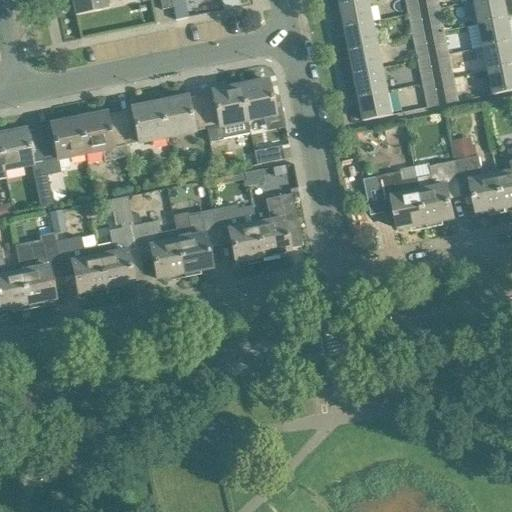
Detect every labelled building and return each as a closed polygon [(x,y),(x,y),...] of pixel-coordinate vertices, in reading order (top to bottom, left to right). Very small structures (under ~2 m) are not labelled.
[(104,0),(71,0),(75,16),(107,10),(104,0)] [(171,0),(159,0),(162,10),(173,8),(171,0)] [(173,0),(176,16),(185,15),(182,0),(173,0)] [(344,28),(374,22),(369,0),(362,0),(340,5),(344,28)] [(407,0),(410,15),(420,12),(417,0),(407,0)] [(425,0),(428,11),(438,9),(435,0),(425,0)] [(479,25),(509,19),(504,0),(482,0),(474,2),(479,25)] [(433,34),(442,32),(438,9),(428,11),(433,34)] [(415,38),(425,36),(420,12),(410,15),(415,38)] [(484,48),(511,42),(511,36),(509,19),(479,25),(484,48)] [(349,51),(379,45),(374,22),(344,28),(349,51)] [(437,58),(447,56),(442,32),(433,34),(437,58)] [(420,61),(429,59),(425,36),(415,38),(420,61)] [(488,71),(511,66),(511,42),(484,48),(488,71)] [(354,74),(383,68),(379,45),(349,51),(354,74)] [(452,78),(450,69),(461,68),(460,64),(463,61),(476,59),(474,50),(453,52),(448,59),(447,56),(437,58),(442,81),(460,77),(452,78)] [(424,84),(434,82),(429,59),(420,61),(424,84)] [(493,95),(511,91),(511,66),(488,71),(493,95)] [(359,98),(388,92),(383,68),(354,74),(359,98)] [(457,103),(455,92),(463,90),(460,77),(442,81),(447,105),(457,103)] [(241,86),(248,121),(275,115),(268,80),(241,86)] [(434,82),(424,84),(429,108),(439,106),(434,82)] [(248,121),(241,86),(240,87),(240,84),(239,84),(239,87),(212,92),(213,101),(202,103),(210,142),(221,139),(219,127),(248,121)] [(363,122),(383,118),(393,116),(388,92),(359,98),(363,122)] [(210,142),(202,103),(201,103),(200,96),(199,96),(200,103),(189,106),(187,97),(160,103),(167,137),(207,129),(209,142),(210,142)] [(167,137),(160,103),(159,103),(159,100),(158,100),(158,103),(131,109),(132,117),(122,119),(127,145),(167,137)] [(127,145),(122,119),(120,120),(119,113),(118,113),(120,120),(108,122),(106,114),(79,119),(86,153),(101,150),(104,162),(127,157),(125,145),(127,145)] [(86,153),(79,119),(78,119),(78,116),(77,117),(77,120),(50,125),(51,134),(40,136),(48,175),(60,173),(60,169),(70,167),(67,157),(86,153)] [(45,176),(48,175),(40,136),(27,139),(25,130),(0,135),(0,146),(4,170),(19,167),(21,178),(33,175),(35,185),(46,182),(45,176)] [(479,157),(476,157),(472,141),(453,145),(457,161),(454,162),(460,190),(462,198),(461,190),(472,188),(477,214),(504,208),(505,213),(506,213),(505,208),(498,175),(483,178),(479,157)] [(256,164),(282,159),(280,146),(281,146),(281,145),(253,151),(256,164)] [(511,170),(511,172),(498,175),(505,208),(511,206),(511,150),(508,151),(511,170)] [(454,219),(449,192),(460,190),(454,162),(430,167),(432,175),(418,178),(427,224),(454,219)] [(399,230),(427,224),(418,178),(417,178),(414,170),(364,180),(367,192),(378,190),(381,206),(394,204),(399,230)] [(209,180),(211,187),(246,180),(244,174),(209,180)] [(270,221),(256,224),(263,257),(289,252),(284,226),(296,223),(291,195),(266,200),(270,221)] [(141,255),(132,212),(129,197),(106,202),(108,214),(114,213),(117,226),(122,225),(123,229),(109,232),(111,244),(97,246),(106,289),(133,284),(127,258),(139,255),(140,263),(141,263),(140,255),(141,255)] [(255,225),(251,207),(237,209),(236,206),(212,211),(218,239),(229,237),(234,263),(263,257),(256,224),(255,225)] [(158,222),(142,225),(139,210),(132,212),(141,255),(151,253),(156,279),(183,274),(184,278),(185,278),(184,273),(185,273),(178,240),(162,243),(158,222)] [(66,231),(62,211),(48,214),(52,234),(66,231)] [(218,239),(212,211),(187,216),(191,237),(178,240),(185,273),(211,268),(206,242),(217,239),(219,247),(218,239)] [(97,246),(96,246),(98,256),(84,259),(79,238),(56,242),(62,271),(72,269),(78,295),(106,289),(97,246)] [(61,271),(62,271),(56,242),(30,248),(35,269),(20,272),(27,305),(54,300),(49,273),(61,271),(62,279),(62,278),(61,271)] [(0,310),(27,305),(20,272),(5,275),(1,253),(0,253),(0,310)]
